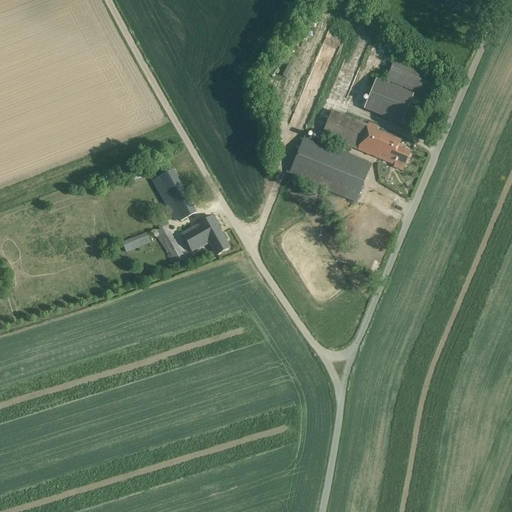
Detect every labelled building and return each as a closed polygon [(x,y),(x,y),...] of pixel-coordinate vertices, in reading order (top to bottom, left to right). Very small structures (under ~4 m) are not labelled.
[(440,76),(393,58),(384,80),(431,99),(440,76)] [(411,95),(374,80),(362,109),(400,124),(411,95)] [(365,126),(330,112),(320,136),(393,165),(392,167),(402,171),(409,152),(396,147),(398,142),(393,140),(394,139),(374,131),(375,126),(367,123),(365,126)] [(314,141),(305,137),(289,176),(354,203),(370,164),(345,154),(314,141)] [(195,213),(172,171),(153,181),(174,221),(179,219),(180,222),(195,213)] [(230,248),(212,217),(201,223),(198,225),(182,235),(192,252),(206,244),(206,245),(209,243),(216,256),(221,253),(230,248)] [(165,225),(155,231),(173,264),(184,258),(165,225)] [(150,244),(146,233),(122,243),(126,254),(130,253),(130,255),(135,253),(136,254),(148,249),(147,245),(150,244)]
